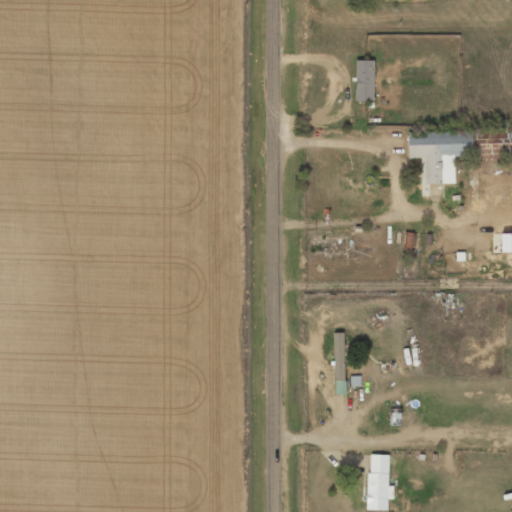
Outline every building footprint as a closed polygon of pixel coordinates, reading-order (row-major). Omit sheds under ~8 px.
[(356,101),(374,101),(373,60),(355,60),(356,101)] [(425,184),(455,183),(454,156),(472,156),(471,130),(407,132),(408,158),(424,157),(425,184)] [(489,143),(488,139),(477,140),(478,160),(498,158),(496,142),(489,143)] [(440,186),(429,186),(429,199),(440,199),(440,186)] [(501,252),(511,251),(511,233),(501,233),(501,252)] [(344,332),(333,332),(334,394),(345,394),(344,332)] [(367,510),(387,510),(387,499),(393,499),(393,485),(388,485),(388,455),(368,454),(367,510)]
